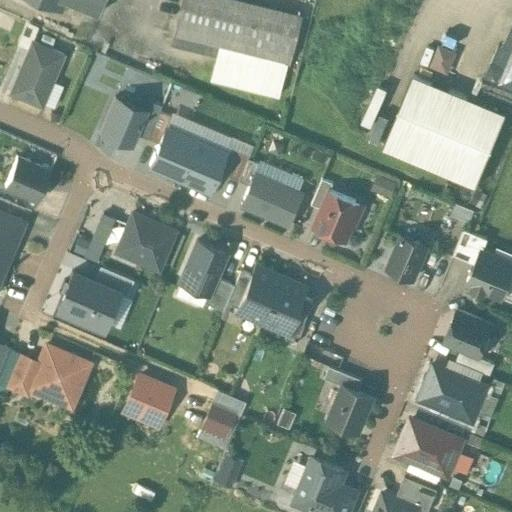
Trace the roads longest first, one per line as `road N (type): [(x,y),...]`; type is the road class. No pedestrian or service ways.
road 1 (residential): [(369,286),(92,167)]
road 2 (residential): [(92,167),(29,310)]
road 3 (residential): [(407,366),(430,311),(369,286)]
road 4 (residential): [(407,366),(348,341),(369,286)]
